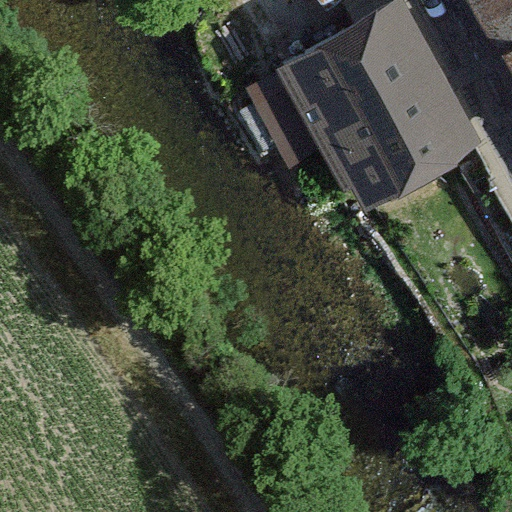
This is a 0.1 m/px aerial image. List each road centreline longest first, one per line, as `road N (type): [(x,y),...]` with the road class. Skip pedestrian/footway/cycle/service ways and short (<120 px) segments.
road 1 (track): [(0,142),(254,511)]
road 2 (tertiary): [(511,130),(440,0)]
